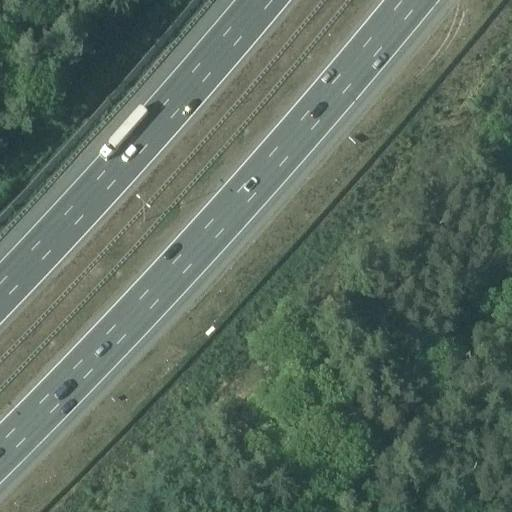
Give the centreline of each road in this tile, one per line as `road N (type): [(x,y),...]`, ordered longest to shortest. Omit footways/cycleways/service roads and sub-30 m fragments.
road 1 (motorway): [(0,453),(178,267),(413,0)]
road 2 (motorway): [(262,0),(0,294)]
road 3 (track): [(321,511),(511,280)]
